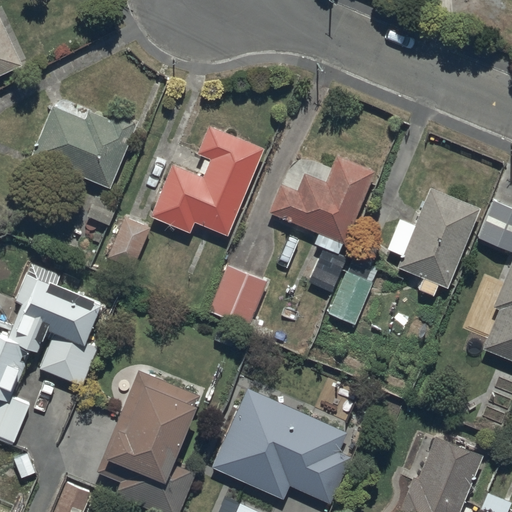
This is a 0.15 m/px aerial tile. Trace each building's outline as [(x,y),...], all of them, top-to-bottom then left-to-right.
[(0,77),(23,66),(0,17),(0,77)] [(32,157),(111,190),(139,122),(115,112),(111,121),(89,112),(85,120),(53,107),(32,157)] [(195,224),(228,237),(264,150),(209,127),(198,155),(210,160),(203,178),(173,165),(151,218),(190,235),(195,224)] [(343,245),(345,246),(376,172),(337,156),(326,183),(305,174),(298,192),(281,185),(269,214),(319,235),(315,245),(339,255),(343,245)] [(439,286),(448,290),(481,210),(431,189),(398,269),(423,280),(419,291),(434,297),(439,286)] [(88,217),(109,226),(117,207),(96,198),(88,217)] [(478,239),(511,253),(511,209),(493,202),(478,239)] [(125,218),(107,259),(133,270),(151,229),(125,218)] [(309,283),(332,293),(347,260),(323,250),(309,283)] [(483,351),(511,362),(511,263),(493,309),(499,312),(483,351)] [(0,440),(14,446),(30,406),(12,399),(31,353),(38,356),(45,338),(51,341),(40,369),(82,387),(98,349),(87,344),(102,306),(57,288),(61,277),(32,265),(16,302),(23,305),(8,340),(0,336),(0,440)] [(248,328),(267,283),(227,267),(209,312),(248,328)] [(329,315),(355,326),(373,284),(346,273),(329,315)] [(201,397),(139,372),(97,474),(121,484),(116,497),(153,511),(180,511),(196,475),(175,466),(198,410),(196,409),(201,397)] [(212,469),(284,501),(290,487),(331,506),(352,459),(340,454),(348,434),(248,389),(212,469)] [(460,511),(483,458),(436,438),(418,481),(414,479),(400,511),(460,511)] [(55,511),(84,511),(92,494),(67,484),(55,511)]
